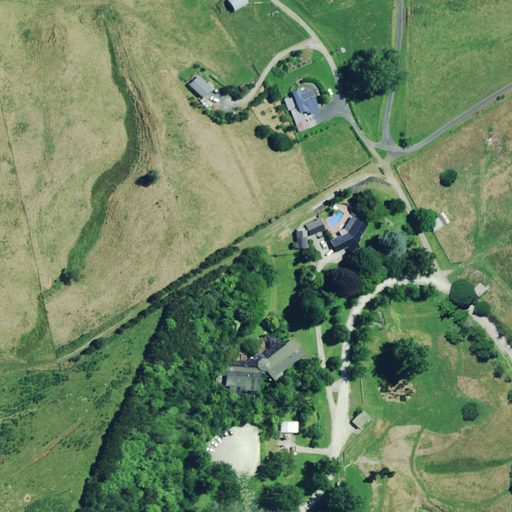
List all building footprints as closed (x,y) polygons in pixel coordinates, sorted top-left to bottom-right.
[(241,0),(228,0),(225,2),(233,15),(246,8),(241,0)] [(196,75),(186,85),(200,98),(210,88),(196,75)] [(307,89),(297,93),(295,89),(290,92),(291,96),(295,103),(300,100),(309,96),(310,96),(307,89)] [(295,103),(291,96),(289,97),(296,114),(299,113),(303,111),(304,110),(300,100),(295,103)] [(316,113),(309,96),(300,100),(304,110),(306,110),(308,113),(309,116),(316,113)] [(307,130),(299,113),(296,114),(289,97),(280,101),(285,112),(288,111),(298,134),(307,130)] [(447,223),(441,212),(427,221),(433,231),(447,223)] [(344,233),(327,242),(334,253),(344,248),(347,253),(357,246),(354,242),(364,222),(352,216),(344,233)] [(316,219),(303,226),(309,238),(323,231),(316,219)] [(306,247),(305,236),(295,238),(296,249),(306,247)] [(473,291),(479,298),(486,291),(479,285),(473,291)] [(284,340),(258,363),(264,370),(273,380),(299,356),(284,340)] [(228,361),(228,369),(263,371),(264,370),(258,363),(228,361)] [(228,369),(226,395),(261,398),(263,371),(228,369)] [(350,421),(357,428),(368,418),(361,411),(350,421)]
